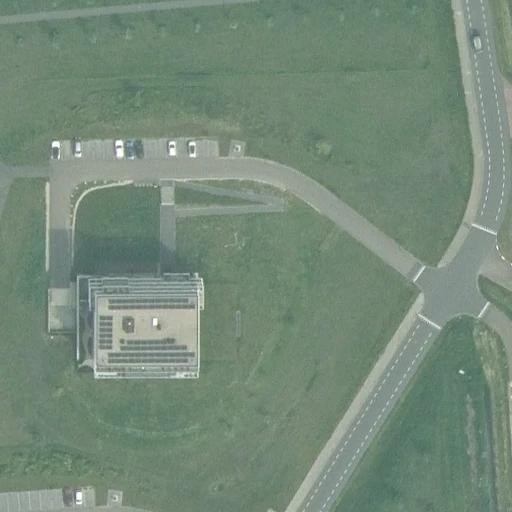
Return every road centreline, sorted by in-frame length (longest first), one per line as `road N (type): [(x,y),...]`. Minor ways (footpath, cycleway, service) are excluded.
road 1 (residential): [(446,293),(279,173),(60,170),(58,325)]
road 2 (residential): [(446,293),(471,254),(495,177),(473,0)]
road 3 (residential): [(310,511),(446,293)]
